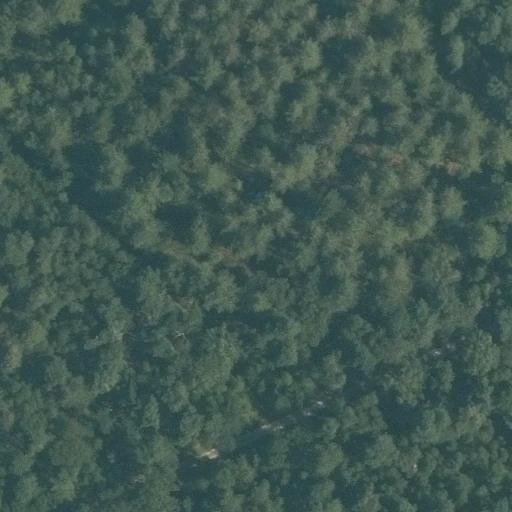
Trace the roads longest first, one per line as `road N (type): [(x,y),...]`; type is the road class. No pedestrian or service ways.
road 1 (track): [(511,326),(107,511)]
road 2 (track): [(394,0),(511,141)]
